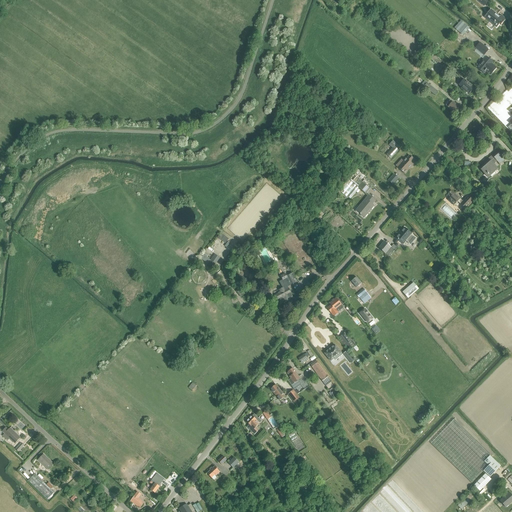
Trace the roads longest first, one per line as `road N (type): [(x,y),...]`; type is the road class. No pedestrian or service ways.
road 1 (unclassified): [(159,511),(316,297),(511,67)]
road 2 (unclassified): [(129,511),(0,391)]
